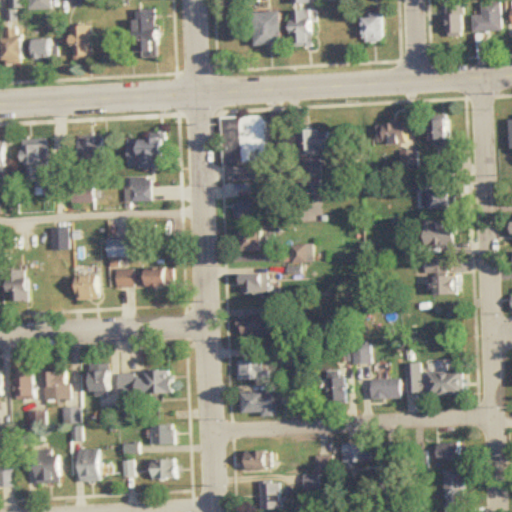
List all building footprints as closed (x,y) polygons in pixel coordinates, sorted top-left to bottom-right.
[(26,9),(26,0),(12,0),(12,9),(26,9)] [(31,0),(31,10),(53,10),(53,0),(31,0)] [(476,15),(476,32),(505,32),(505,2),(485,2),(485,15),(476,15)] [(448,5),(448,37),(465,37),(465,5),(448,5)] [(140,10),(140,57),(162,57),(162,10),(140,10)] [(315,48),(315,11),(296,11),(296,48),(315,48)] [(286,47),(286,13),(258,13),(258,47),(286,47)] [(386,42),(386,17),(366,17),(366,42),(386,42)] [(94,26),(75,27),(76,61),(95,61),(94,26)] [(6,28),(6,65),(25,65),(25,28),(6,28)] [(37,40),(37,59),(55,59),(55,40),(37,40)] [(267,117),(225,118),(226,163),(268,162),(267,117)] [(453,121),(435,121),(435,143),(453,143),(453,121)] [(385,146),(410,146),(410,123),(385,123),(385,146)] [(322,157),(322,151),(332,151),(332,131),(302,131),(302,157),(322,157)] [(107,164),(107,137),(83,137),(83,164),(107,164)] [(27,182),(47,182),(48,198),(69,197),(68,172),(50,172),(49,139),(26,139),(27,182)] [(168,167),(168,139),(131,139),(131,167),(168,167)] [(0,184),(8,184),(7,142),(0,142),(0,184)] [(420,166),(420,151),(403,151),(403,166),(420,166)] [(323,195),(323,159),(305,159),(305,195),(323,195)] [(153,177),(130,177),(130,201),(153,201),(153,177)] [(96,202),(96,187),(75,187),(75,202),(96,202)] [(426,209),(456,209),(456,191),(426,191),(426,209)] [(271,221),(271,201),(237,201),(237,221),(271,221)] [(428,246),(459,246),(459,224),(428,224),(428,246)] [(54,228),(54,250),(72,250),(72,228),(54,228)] [(242,252),(266,252),(266,232),(242,232),(242,252)] [(132,239),(110,239),(110,257),(132,257),(132,239)] [(316,246),(294,246),(294,263),(316,263),(316,246)] [(429,274),(450,274),(450,259),(429,259),(429,274)] [(120,269),(120,288),(178,288),(178,269),(120,269)] [(31,303),(31,271),(13,271),(13,303),(31,303)] [(245,293),(272,293),(272,275),(245,275),(245,293)] [(82,300),(103,300),(103,276),(82,276),(82,300)] [(433,277),(433,296),(461,296),(461,277),(433,277)] [(274,336),(274,317),(242,317),(242,336),(274,336)] [(373,346),(357,346),(357,363),(373,363),(373,346)] [(274,360),(240,360),(240,380),(274,380),(274,360)] [(425,395),(425,364),(409,364),(409,395),(425,395)] [(72,401),(72,370),(47,370),(48,401),(72,401)] [(113,370),(95,370),(95,395),(113,395),(113,370)] [(177,371),(122,372),(122,397),(177,396),(177,371)] [(467,372),(431,372),(431,395),(467,395),(467,372)] [(20,373),(20,400),(38,400),(38,373),(20,373)] [(330,404),(348,404),(348,379),(330,379),(330,404)] [(404,380),(374,380),(374,401),(404,401),(404,380)] [(279,392),(244,392),(244,414),(279,414),(279,392)] [(178,445),(178,425),(155,425),(155,445),(178,445)] [(440,444),(440,461),(464,461),(464,444),(440,444)] [(373,446),(346,446),(346,465),(373,465),(373,446)] [(103,481),(103,450),(83,450),(83,481),(103,481)] [(275,470),(275,451),(247,451),(247,470),(275,470)] [(39,484),(63,484),(63,456),(39,456),(39,484)] [(179,460),(156,460),(156,480),(179,480),(179,460)] [(0,470),(0,488),(15,488),(15,470),(0,470)] [(467,511),(467,470),(448,471),(448,511),(467,511)] [(264,511),(283,511),(283,482),(264,482),(264,511)]
